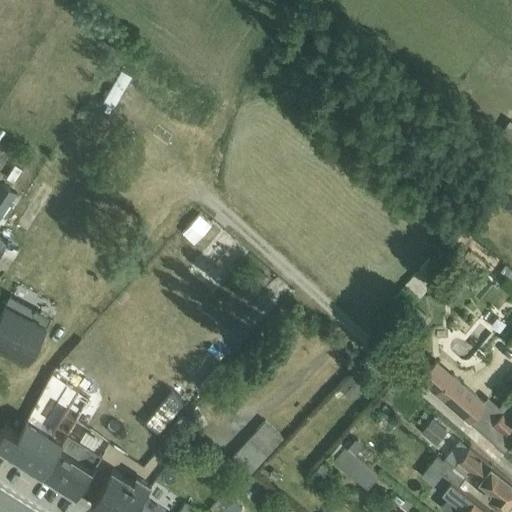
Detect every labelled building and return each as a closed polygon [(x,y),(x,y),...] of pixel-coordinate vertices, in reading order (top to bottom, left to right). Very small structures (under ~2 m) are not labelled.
[(511,121),(510,120),(503,130),(511,135),(511,121)] [(4,174),(0,180),(0,222),(16,199),(21,202),(28,191),(23,188),(24,187),(4,174)] [(0,278),(2,275),(0,273),(0,269),(5,272),(19,249),(0,236),(0,278)] [(430,258),(406,284),(420,297),(444,270),(430,258)] [(446,276),(428,295),(438,306),(457,286),(446,276)] [(11,294),(0,315),(0,350),(24,364),(51,316),(11,294)] [(96,402),(77,388),(53,370),(19,433),(5,424),(0,433),(0,445),(43,473),(68,435),(78,418),(85,423),(98,403),(96,402)] [(351,370),(346,387),(361,390),(366,374),(351,370)] [(511,417),(509,414),(511,410),(511,406),(505,400),(499,406),(488,396),(484,401),(454,375),(439,393),(505,452),(510,446),(511,447),(511,417)] [(77,388),(96,402),(104,393),(85,378),(77,388)] [(417,413),(410,422),(437,445),(449,431),(447,429),(450,426),(428,407),(422,414),(431,422),(430,423),(426,422),(417,413)] [(103,409),(92,426),(115,441),(126,424),(103,409)] [(266,420),(230,459),(249,476),(284,437),(266,420)] [(68,435),(43,473),(77,495),(102,454),(94,449),(100,441),(86,432),(80,441),(68,435)] [(444,460),(466,476),(470,471),(492,489),(488,495),(504,508),(511,497),(511,481),(460,440),(444,460)] [(341,442),(331,454),(335,458),(333,460),(369,488),(380,474),(341,442)] [(466,476),(444,460),(438,455),(422,475),(449,497),(441,507),(447,511),(491,511),(458,485),(466,476)] [(103,511),(134,511),(145,496),(153,484),(138,474),(134,481),(114,468),(91,504),(103,511)] [(220,495),(209,508),(215,511),(219,511),(228,502),(220,495)] [(168,511),(145,496),(134,511),(168,511)]
